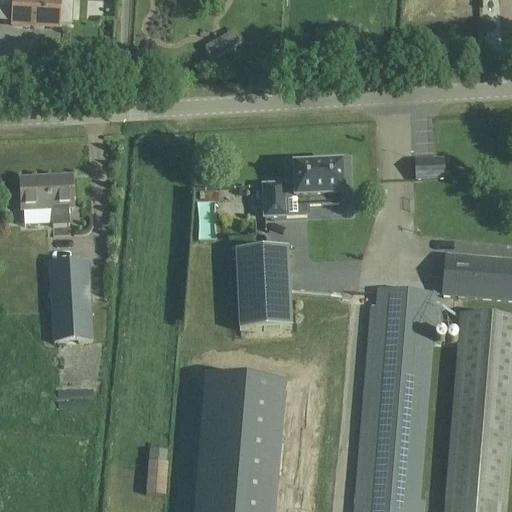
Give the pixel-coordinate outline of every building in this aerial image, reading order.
[(0,0),(0,21),(12,23),(12,27),(40,28),(59,30),(59,27),(59,26),(74,27),(75,2),(60,1),(45,0),(0,0)] [(102,15),(115,16),(116,2),(103,2),(102,15)] [(214,44),(204,49),(212,63),(222,57),(214,44)] [(414,163),(415,181),(444,180),(443,162),(414,163)] [(343,199),(341,167),(338,167),(295,169),(294,169),(294,172),(295,188),(295,189),(294,189),(285,189),(285,201),(301,201),(306,200),(306,208),(340,206),(340,200),(340,199),(343,199)] [(73,200),(71,180),(20,182),(22,213),(50,211),(51,230),(68,230),(67,210),(73,209),(73,200)] [(285,187),(263,188),(263,198),(264,220),(286,219),(285,201),(285,189),(285,187)] [(291,331),(288,250),(235,253),(239,333),(291,331)] [(511,264),(446,258),(443,299),(511,304),(511,264)] [(88,265),(48,267),(52,346),(55,345),(58,345),(92,344),(88,265)] [(425,511),(426,504),(420,503),(434,334),(439,334),(441,313),(435,312),(437,298),(431,298),(378,293),(376,310),(371,310),(369,310),(352,511),(425,511)] [(504,511),(511,417),(511,320),(460,318),(443,511),(504,511)] [(205,350),(191,511),(271,511),(285,357),(205,350)] [(170,496),(171,463),(151,463),(150,496),(170,496)]
